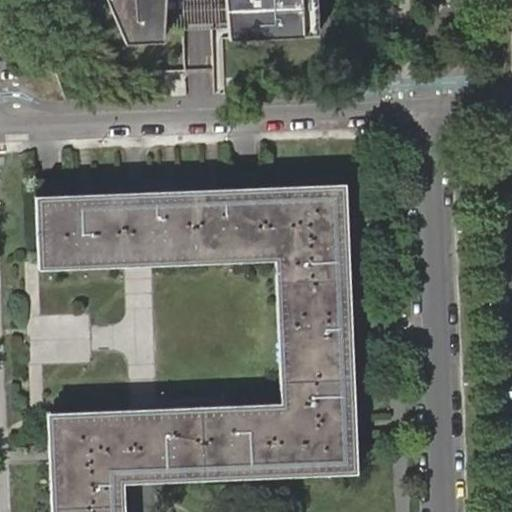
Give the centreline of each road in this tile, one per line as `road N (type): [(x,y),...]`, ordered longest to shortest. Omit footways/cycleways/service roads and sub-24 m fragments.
road 1 (residential): [(0,125),(426,109)]
road 2 (residential): [(426,109),(444,511)]
